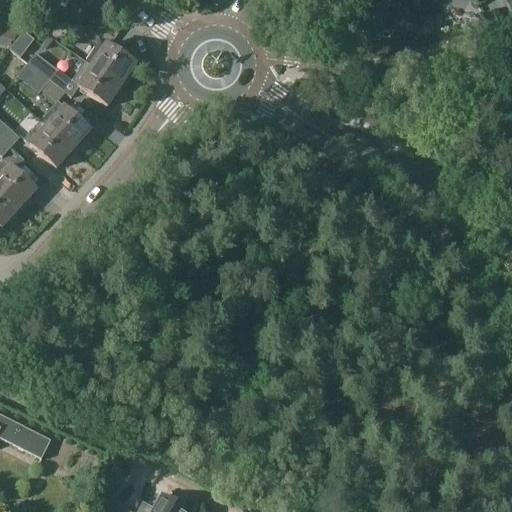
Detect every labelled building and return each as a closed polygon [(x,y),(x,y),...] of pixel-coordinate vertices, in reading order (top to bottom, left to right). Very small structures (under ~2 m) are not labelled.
[(13,0),(0,0),(0,10),(26,13),(27,1),(13,0)] [(50,31),(41,24),(32,36),(40,42),(50,31)] [(0,39),(14,45),(18,31),(0,25),(0,39)] [(58,26),(47,39),(81,42),(83,28),(58,26)] [(98,45),(84,65),(92,71),(121,91),(135,69),(106,49),(105,50),(98,45)] [(35,56),(26,67),(47,85),(56,74),(35,56)] [(76,77),(71,84),(76,88),(75,90),(77,92),(80,94),(107,112),(121,91),(92,71),(84,65),(76,77)] [(26,67),(16,80),(37,97),(47,85),(26,67)] [(61,109),(56,106),(39,124),(73,155),(91,135),(61,109)] [(0,124),(0,143),(9,151),(18,141),(0,124)] [(73,155),(39,124),(23,143),(25,144),(24,145),(56,174),(73,155)] [(0,143),(0,159),(1,160),(9,151),(0,143)] [(3,166),(0,168),(0,197),(18,215),(35,196),(3,166)] [(0,197),(0,232),(1,233),(18,215),(0,197)] [(0,442),(39,463),(49,443),(0,417),(0,442)] [(139,511),(182,511),(161,499),(153,511),(149,511),(142,507),(139,511)]
